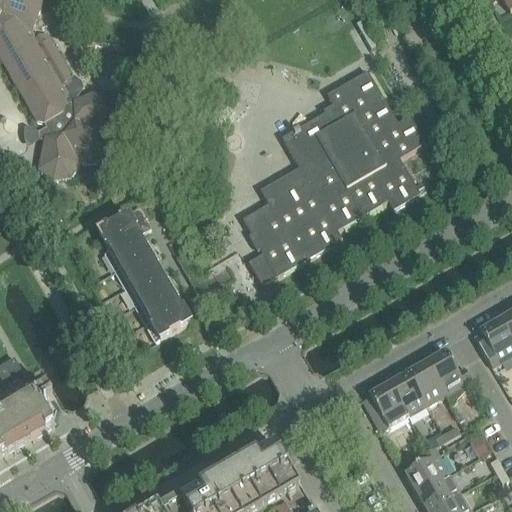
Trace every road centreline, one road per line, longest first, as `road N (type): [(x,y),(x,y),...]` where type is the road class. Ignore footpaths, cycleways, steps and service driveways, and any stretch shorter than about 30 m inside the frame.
road 1 (residential): [(0,501),(270,342)]
road 2 (residential): [(270,342),(511,204)]
road 3 (residential): [(404,511),(333,392)]
road 4 (residential): [(452,324),(333,392)]
road 5 (residential): [(334,511),(282,422),(310,405)]
